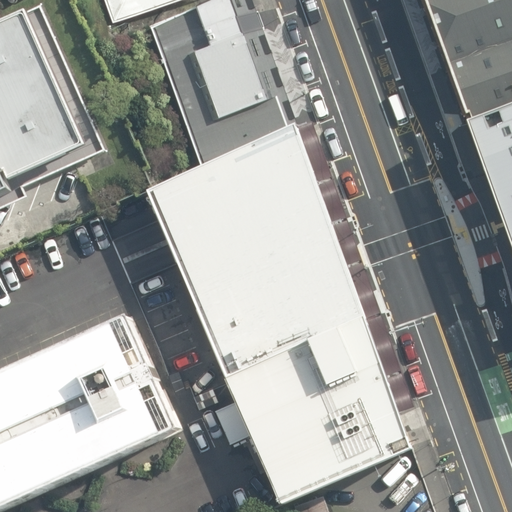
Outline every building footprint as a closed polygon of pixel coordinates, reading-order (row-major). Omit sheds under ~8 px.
[(171,0),(105,0),(113,21),(171,0)] [(297,122),(252,0),(222,0),(149,27),(201,165),(297,122)] [(511,0),(425,0),(467,117),(511,101),(511,0)] [(0,17),(0,209),(26,197),(22,188),(106,151),(41,5),(22,13),(20,9),(0,17)] [(511,101),(467,117),(511,246),(511,101)] [(414,447),(297,122),(201,165),(143,190),(222,378),(233,404),(214,411),(230,445),(248,437),(277,505),(414,447)] [(118,308),(0,361),(0,503),(172,426),(118,308)]
